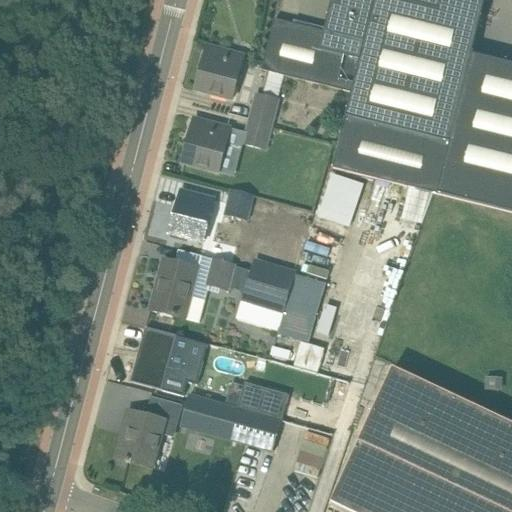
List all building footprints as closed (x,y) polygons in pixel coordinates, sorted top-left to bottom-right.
[(337,0),(338,1),(333,0),(326,33),(275,20),(264,71),(353,94),(335,168),(511,213),(511,65),(473,55),(486,0),(337,0)] [(232,101),(239,76),(244,57),(209,48),(205,64),(208,64),(207,68),(203,67),(197,91),(232,101)] [(250,120),(273,126),(280,101),(256,95),(250,120)] [(230,129),(215,125),(196,120),(192,136),(195,137),(194,141),(190,140),(183,164),(219,173),(230,129)] [(267,151),(273,126),(250,120),(243,145),(267,151)] [(248,223),(255,198),(230,191),(224,217),(248,223)] [(214,201),(202,198),(183,193),(179,207),(181,208),(180,212),(177,212),(171,234),(203,242),(214,201)] [(229,293),(236,267),(212,260),(204,286),(229,293)] [(156,292),(151,311),(200,323),(205,302),(191,298),(199,270),(164,261),(159,281),(161,282),(158,292),(156,292)] [(295,273),(256,261),(238,320),(278,333),(295,273)] [(177,337),(165,334),(146,329),(131,383),(163,392),(167,374),(194,381),(200,362),(173,354),(177,337)] [(329,343),(322,366),(345,372),(352,349),(329,343)] [(511,511),(511,424),(394,370),(332,503),(350,511),(511,511)] [(244,383),(237,410),(282,423),(290,396),(244,383)] [(189,397),(181,427),(241,444),(251,447),(274,453),(282,423),(237,410),(199,400),(189,397)] [(183,407),(171,403),(152,398),(146,417),(129,412),(124,430),(130,432),(122,460),(127,462),(127,463),(131,464),(131,463),(153,469),(163,431),(175,435),(183,407)] [(297,472),(320,478),(331,438),(309,432),(297,472)]
